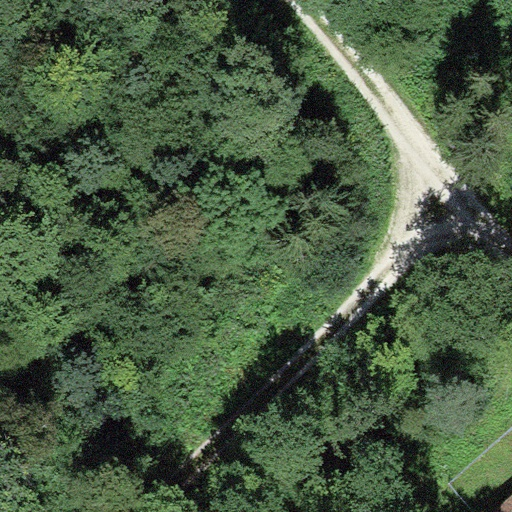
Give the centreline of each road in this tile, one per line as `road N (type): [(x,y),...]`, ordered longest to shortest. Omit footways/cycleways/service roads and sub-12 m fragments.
road 1 (track): [(444,209),(123,511)]
road 2 (track): [(270,0),(511,284)]
